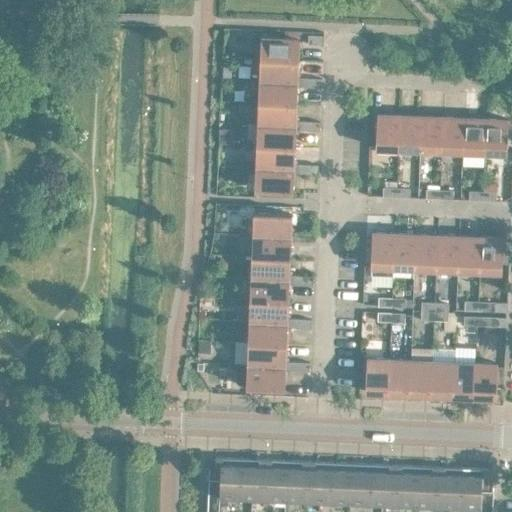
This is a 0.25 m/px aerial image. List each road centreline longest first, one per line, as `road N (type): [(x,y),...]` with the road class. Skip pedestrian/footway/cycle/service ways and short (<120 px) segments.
road 1 (unclassified): [(317,428),(0,412)]
road 2 (residential): [(317,428),(329,204)]
road 3 (unclassified): [(511,435),(317,428)]
road 4 (residential): [(329,204),(511,214)]
road 5 (residential): [(336,77),(496,85)]
road 6 (residential): [(329,204),(336,77)]
